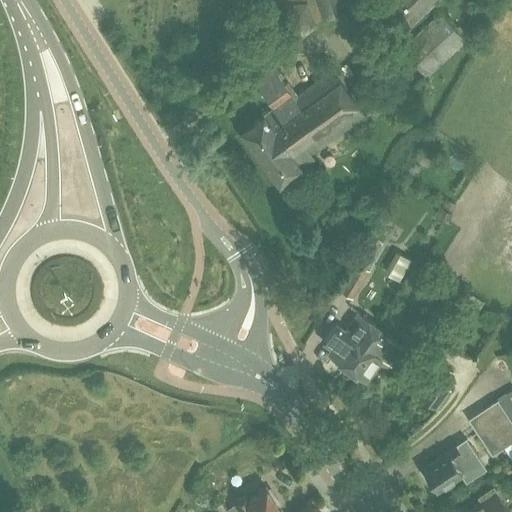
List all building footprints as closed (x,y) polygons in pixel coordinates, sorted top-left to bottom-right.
[(271,0),(263,28),(285,44),(295,37),(298,39),(317,23),(317,22),(324,17),(347,8),(344,0),(271,0)] [(386,0),(373,13),(398,39),(439,0),(386,0)] [(401,48),(427,76),(466,40),(464,37),(468,33),(459,24),(458,25),(450,16),(446,19),(440,12),(401,48)] [(268,168),(279,184),(314,159),(311,154),(365,115),(332,69),(297,94),(276,65),(255,81),(274,107),(241,131),(252,146),(255,145),(270,167),(268,168)] [(339,289),(353,298),(370,269),(366,267),(372,258),(361,251),(339,289)] [(388,273),(400,280),(412,259),(400,252),(388,273)] [(373,323),(358,312),(344,331),(336,325),(325,340),(324,340),(324,341),(332,347),(328,353),(348,367),(359,351),(355,348),(373,323)] [(359,351),(348,367),(366,380),(382,357),(390,362),(403,345),(373,323),(355,348),(359,351)] [(419,396),(437,409),(451,389),(445,384),(454,371),(436,358),(427,372),(433,376),(419,396)] [(505,446),(511,457),(511,389),(469,418),(492,453),(505,446)] [(421,468),(436,490),(460,474),(465,482),(486,468),(466,438),(457,445),(421,468)] [(464,511),(511,511),(494,484),(476,496),(480,502),(464,511)] [(228,509),(229,511),(275,511),(281,509),(266,485),(228,509)]
